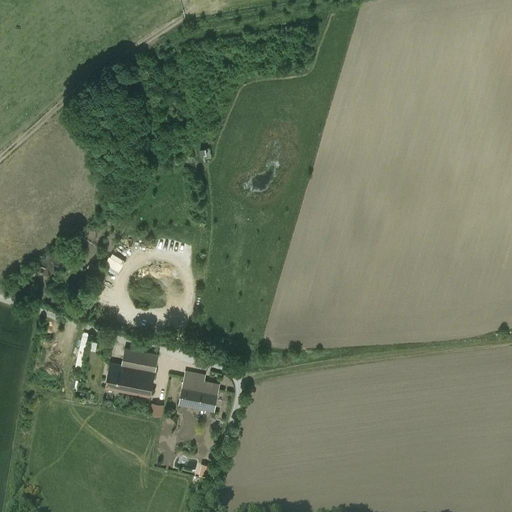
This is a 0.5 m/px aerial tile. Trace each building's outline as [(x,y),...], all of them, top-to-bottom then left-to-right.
[(114,251),(106,262),(119,271),(127,261),(114,251)] [(73,288),(60,282),(56,290),(69,296),(73,288)] [(86,346),(89,332),(84,330),(81,345),(86,346)] [(159,353),(126,346),(122,363),(126,364),(156,370),(159,353)] [(122,363),(111,361),(106,386),(121,389),(126,364),(122,363)] [(156,370),(126,364),(121,389),(151,395),(156,370)] [(221,377),(186,370),(184,382),(219,388),(221,377)] [(219,388),(184,382),(180,403),(214,409),(219,388)] [(148,412),(163,415),(165,403),(151,400),(148,412)]
